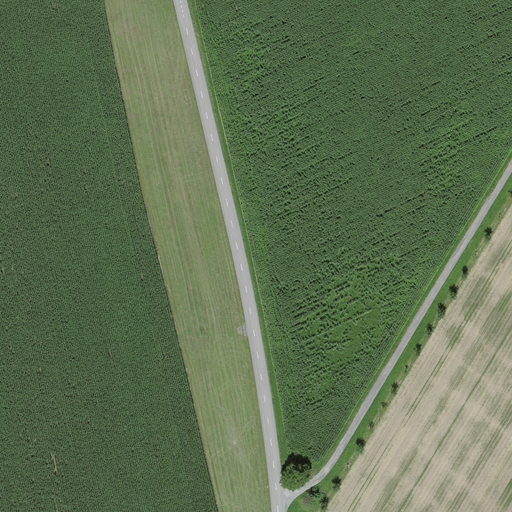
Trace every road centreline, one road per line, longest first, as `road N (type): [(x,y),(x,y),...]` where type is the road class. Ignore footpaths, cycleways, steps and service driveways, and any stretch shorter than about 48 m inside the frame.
road 1 (tertiary): [(278,511),(249,310),(180,0)]
road 2 (track): [(511,165),(339,451),(321,475),(277,495)]
